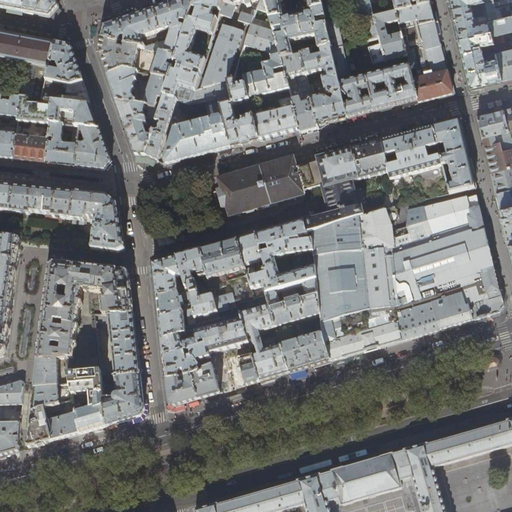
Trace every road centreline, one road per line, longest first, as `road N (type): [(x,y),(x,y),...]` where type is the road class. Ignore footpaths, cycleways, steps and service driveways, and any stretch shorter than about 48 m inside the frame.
road 1 (residential): [(131,187),(511,91)]
road 2 (primary): [(511,325),(159,430)]
road 3 (primary): [(173,502),(511,407)]
road 4 (residential): [(140,259),(159,430)]
road 5 (primary): [(159,430),(0,475)]
road 6 (residential): [(131,187),(80,32)]
road 7 (residential): [(140,259),(277,220)]
